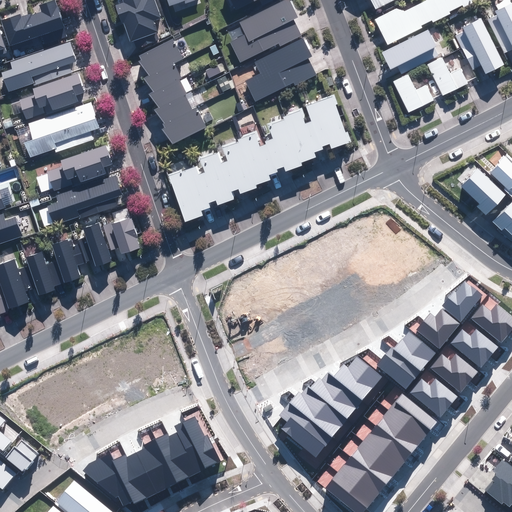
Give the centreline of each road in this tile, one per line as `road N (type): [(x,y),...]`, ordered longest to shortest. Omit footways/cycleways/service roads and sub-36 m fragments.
road 1 (residential): [(232,411),(401,308),(478,250)]
road 2 (residential): [(85,0),(177,272)]
road 3 (tertiary): [(177,272),(394,165)]
road 4 (tertiary): [(0,358),(177,272)]
road 5 (residential): [(394,165),(330,0)]
road 6 (residential): [(215,383),(59,454)]
road 7 (tertiary): [(394,165),(511,105)]
road 8 (residential): [(478,250),(394,165)]
